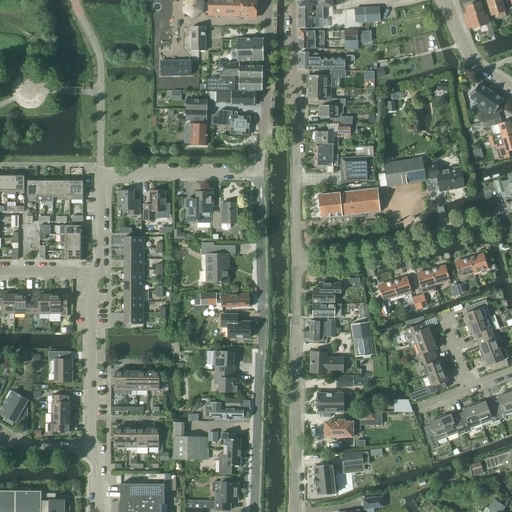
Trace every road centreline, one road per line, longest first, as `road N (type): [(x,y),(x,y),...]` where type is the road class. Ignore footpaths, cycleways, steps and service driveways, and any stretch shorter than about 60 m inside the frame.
road 1 (residential): [(253,511),(258,174)]
road 2 (residential): [(294,0),(298,262)]
road 3 (residential): [(90,272),(99,261),(100,173),(258,174)]
road 4 (residential): [(298,262),(294,511)]
road 5 (residential): [(298,262),(365,256),(511,214)]
road 6 (residential): [(93,451),(90,272)]
road 7 (residential): [(258,174),(268,0)]
